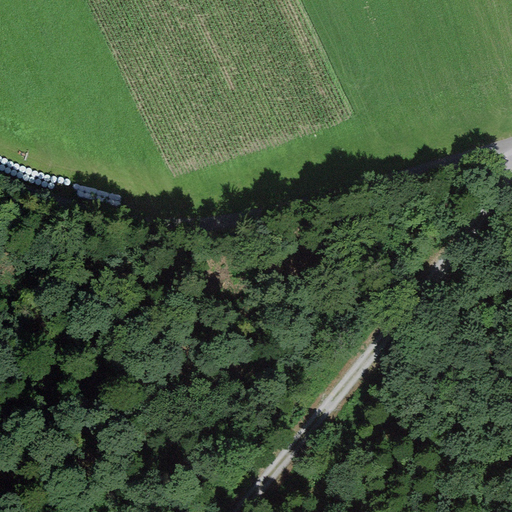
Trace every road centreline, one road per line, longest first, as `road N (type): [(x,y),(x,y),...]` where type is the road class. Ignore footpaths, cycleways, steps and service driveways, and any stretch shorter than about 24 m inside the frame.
road 1 (track): [(511,149),(308,209),(233,221),(183,221),(0,164)]
road 2 (track): [(511,173),(334,408),(242,511)]
